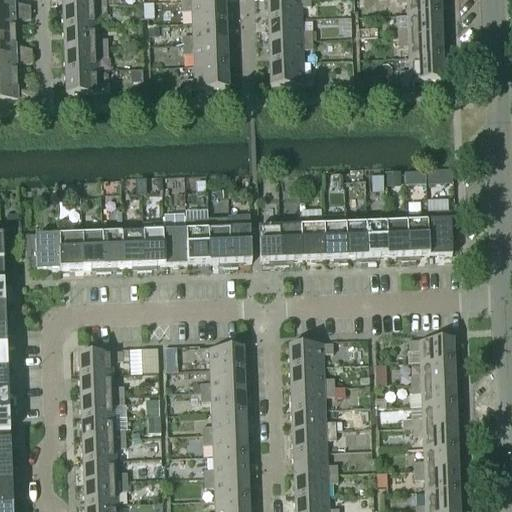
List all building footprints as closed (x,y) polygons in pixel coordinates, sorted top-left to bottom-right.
[(29,10),(13,6),(12,0),(0,0),(0,17),(29,16),(29,10)] [(95,0),(94,0),(60,0),(61,11),(105,9),(105,0),(95,0)] [(440,18),(438,0),(395,0),(395,7),(406,7),(406,19),(440,18)] [(300,23),(300,11),(310,11),(309,1),(266,3),(266,25),(300,23)] [(225,26),(224,5),(180,6),(180,15),(191,15),(191,28),(225,26)] [(96,31),(95,19),(106,18),(105,9),(61,11),(62,32),(96,31)] [(0,39),(14,39),(13,28),(30,23),(29,16),(0,17),(0,39)] [(440,40),(440,18),(406,19),(407,32),(396,32),(397,41),(440,40)] [(301,36),(300,23),(266,25),(267,46),(311,45),(311,35),(301,36)] [(225,48),(225,26),(191,28),(191,40),(181,40),(182,49),(225,48)] [(107,52),(106,43),(96,44),(96,31),(62,32),(63,55),(107,52)] [(31,53),(14,49),(14,39),(0,39),(0,60),(31,60),(31,53)] [(441,61),(440,40),(397,41),(397,51),(407,50),(408,63),(441,61)] [(302,67),(301,54),(311,54),(311,45),(267,46),(268,68),(302,67)] [(226,69),(225,48),(182,49),(182,59),(192,58),(193,71),(226,69)] [(97,74),(97,62),(107,61),(107,52),(63,55),(64,76),(97,74)] [(0,82),(15,82),(15,71),(31,66),(31,60),(0,60),(0,82)] [(442,84),(441,61),(408,63),(408,75),(398,75),(398,85),(442,84)] [(302,79),(302,67),(268,68),(269,90),(313,89),(312,79),(302,79)] [(227,92),(226,69),(193,71),(193,83),(183,83),(183,94),(227,92)] [(98,87),(97,74),(64,76),(65,98),(108,97),(108,86),(98,87)] [(32,97),(16,93),(15,82),(0,82),(0,104),(33,104),(32,97)] [(451,259),(450,223),(449,215),(426,216),(426,218),(426,224),(427,224),(429,260),(451,259)] [(429,260),(427,224),(426,224),(426,218),(406,219),(407,265),(414,265),(414,260),(429,260)] [(17,233),(16,219),(6,219),(7,233),(17,233)] [(228,220),(228,226),(229,272),(237,272),(237,267),(250,267),(249,219),(228,220)] [(407,265),(406,219),(405,219),(406,225),(384,226),(385,262),(400,261),(400,266),(407,265)] [(345,263),(343,227),(344,227),(344,221),(344,220),(322,221),(323,264),(345,263)] [(186,269),(185,221),(163,222),(165,270),(186,269)] [(208,268),(206,225),(185,226),(185,221),(186,269),(208,268)] [(323,264),(322,221),(302,222),(302,229),(300,229),(302,265),(323,264)] [(366,267),(365,221),(344,221),(344,227),(343,227),(345,263),(359,263),(359,267),(366,267)] [(385,262),(384,226),(365,227),(365,221),(366,267),(374,267),(373,262),(385,262)] [(165,270),(163,222),(162,222),(162,226),(142,227),(142,229),(141,229),(143,275),(150,275),(150,270),(165,270)] [(208,225),(206,225),(208,268),(222,268),(222,272),(229,272),(228,226),(208,226),(208,225)] [(124,271),(122,229),(101,230),(102,277),(110,277),(110,272),(124,271)] [(143,275),(141,229),(122,229),(124,271),(136,271),(136,276),(143,275)] [(302,265),(300,229),(279,230),(280,270),(287,270),(287,265),(302,265)] [(102,277),(101,230),(80,231),(80,237),(79,237),(81,273),(95,272),(95,277),(102,277)] [(280,270),(279,230),(257,231),(259,266),(273,266),(273,270),(280,270)] [(81,273),(79,237),(58,238),(59,274),(81,273)] [(59,274),(58,238),(24,239),(25,263),(29,263),(29,275),(59,274)] [(4,322),(4,307),(0,307),(0,328),(10,329),(9,321),(4,322)] [(0,350),(6,350),(5,336),(10,336),(10,329),(0,328),(0,350)] [(453,366),(452,344),(408,345),(408,355),(419,355),(419,367),(453,366)] [(322,371),(321,359),(332,358),(331,348),(288,350),(288,373),(322,371)] [(242,374),(242,351),(198,353),(198,363),(208,363),(209,375),(242,374)] [(112,379),(111,366),(121,366),(121,356),(77,358),(78,380),(112,379)] [(454,388),(453,366),(419,367),(419,380),(409,380),(410,389),(454,388)] [(333,392),(333,383),(323,384),(322,371),(288,373),(289,394),(333,392)] [(243,396),(242,374),(209,375),(209,387),(199,388),(199,397),(243,396)] [(112,391),(112,379),(78,380),(79,402),(123,400),(122,391),(112,391)] [(454,409),(454,388),(410,389),(410,398),(420,398),(421,410),(454,409)] [(324,414),(323,402),(333,401),(333,392),(289,394),(290,415),(324,414)] [(0,415),(13,415),(13,408),(8,408),(7,394),(0,393),(0,415)] [(244,417),(243,396),(199,397),(200,406),(210,406),(210,419),(244,417)] [(114,422),(113,410),(123,409),(123,400),(79,402),(80,423),(114,422)] [(455,431),(454,409),(421,410),(421,423),(411,423),(411,432),(455,431)] [(335,435),(334,426),(324,426),(324,414),(290,415),(291,437),(335,435)] [(0,436),(9,436),(8,422),(13,422),(13,415),(0,415),(0,436)] [(245,439),(244,417),(210,419),(211,431),(201,432),(201,441),(245,439)] [(114,435),(114,422),(80,423),(81,445),(124,443),(124,434),(114,435)] [(456,452),(455,431),(411,432),(412,442),(422,441),(422,454),(456,452)] [(325,457),(325,445),(335,444),(335,435),(291,437),(292,459),(325,457)] [(246,460),(245,439),(201,441),(201,450),(212,449),(212,462),(246,460)] [(115,465),(115,453),(125,452),(124,443),(81,445),(82,466),(115,465)] [(10,458),(9,444),(0,444),(0,466),(15,465),(15,458),(10,458)] [(457,474),(456,452),(422,454),(423,466),(413,466),(413,476),(457,474)] [(326,470),(325,457),(292,459),(293,480),(336,479),(336,470),(326,470)] [(247,482),(246,460),(212,462),(213,474),(202,474),(203,483),(247,482)] [(0,487),(11,487),(10,473),(15,473),(15,465),(0,466),(0,487)] [(116,478),(115,465),(82,466),(82,488),(126,486),(126,477),(116,478)] [(458,496),(457,474),(413,476),(413,485),(423,485),(424,497),(458,496)] [(327,501),(327,488),(337,488),(336,479),(293,480),(293,502),(327,501)] [(247,504),(247,482),(203,483),(203,493),(213,493),(214,505),(247,504)] [(116,496),(126,496),(126,486),(82,488),(83,510),(117,509),(116,496)] [(0,509),(12,509),(11,487),(0,487),(0,509)] [(458,511),(458,496),(424,497),(424,510),(414,510),(414,511),(458,511)] [(327,511),(327,501),(293,502),(293,511),(327,511)]
